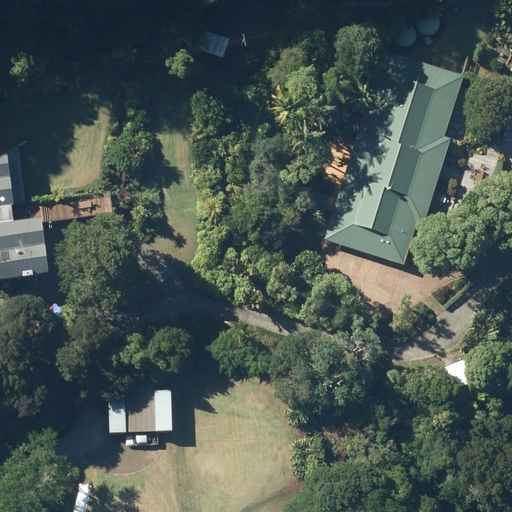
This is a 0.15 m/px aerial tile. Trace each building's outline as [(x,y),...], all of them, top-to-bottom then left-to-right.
[(201,51),(224,59),(230,39),(207,32),(201,51)] [(386,53),(324,241),(405,266),(418,225),(425,227),(451,143),(445,140),(465,77),(386,53)] [(486,204),(503,147),(477,140),(462,197),(486,204)] [(18,224),(15,207),(18,206),(10,152),(0,153),(0,282),(54,276),(46,221),(18,224)] [(470,360),(430,374),(438,396),(477,381),(470,360)]
